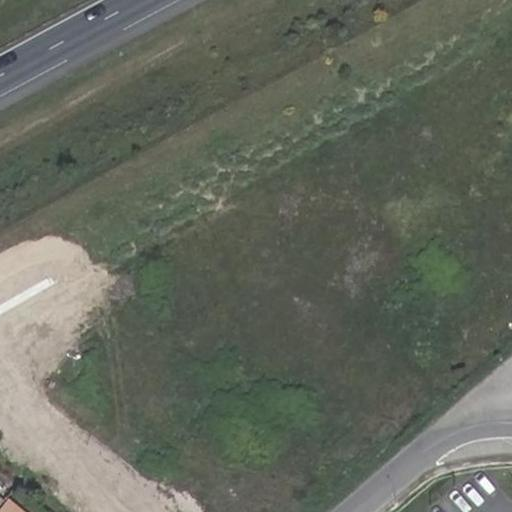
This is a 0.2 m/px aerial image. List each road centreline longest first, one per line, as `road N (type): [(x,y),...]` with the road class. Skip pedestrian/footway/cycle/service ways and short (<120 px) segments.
road 1 (track): [(261,0),(0,144)]
road 2 (residential): [(353,511),(442,438),(511,423)]
road 3 (motorway): [(0,78),(147,0)]
